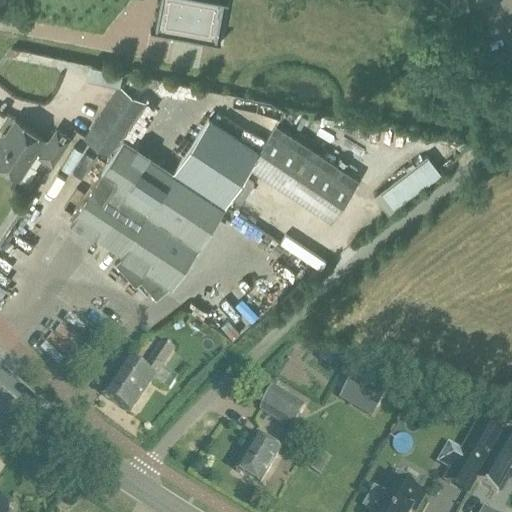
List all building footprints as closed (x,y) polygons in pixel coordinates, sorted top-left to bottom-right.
[(229,1),(224,0),(157,0),(152,29),(151,29),(151,30),(221,43),(221,42),(219,41),(227,2),(228,2),(229,1)] [(470,10),(467,0),(456,0),(451,1),(452,6),(448,7),(438,0),(423,0),(447,16),(470,10)] [(300,50),(330,52),(332,23),(302,21),(300,50)] [(397,59),(361,57),(362,42),(338,41),(337,67),(355,67),(355,79),(396,81),(397,59)] [(110,155),(146,101),(119,84),(84,137),(110,155)] [(49,142),(46,140),(46,139),(15,119),(0,142),(0,165),(20,178),(36,154),(53,165),(70,138),(57,129),(49,142)] [(175,173),(224,206),(259,152),(210,120),(175,173)] [(166,136),(166,122),(143,122),(143,137),(166,136)] [(259,152),(224,206),(299,253),(324,212),(331,217),(358,176),(278,123),(259,152)] [(121,253),(175,173),(124,139),(71,220),(121,253)] [(427,155),(375,196),(389,214),(441,173),(427,155)] [(171,286),(224,206),(175,173),(121,253),(124,255),(114,263),(135,286),(140,281),(156,299),(171,286)] [(45,262),(55,242),(48,239),(38,258),(45,262)] [(0,285),(10,274),(0,264),(0,285)] [(208,280),(202,289),(218,300),(224,290),(208,280)] [(238,305),(252,311),(257,298),(243,292),(238,305)] [(225,333),(238,323),(225,307),(213,316),(225,333)] [(155,381),(175,351),(162,342),(141,372),(126,362),(103,397),(130,416),(154,381),(155,381)] [(183,379),(200,365),(194,357),(177,371),(183,379)] [(356,372),(345,392),(376,410),(388,390),(356,372)] [(292,431),(306,407),(274,388),(260,412),(292,431)] [(444,483),(468,496),(475,483),(501,439),(500,439),(479,426),(444,483)] [(501,439),(475,483),(496,495),(511,468),(511,437),(504,433),(500,439),(501,439)] [(259,487),(280,452),(255,438),(235,472),(259,487)] [(0,511),(5,511),(12,502),(0,494),(0,471),(0,511)] [(374,492),(364,509),(369,511),(416,511),(423,501),(409,493),(414,485),(398,476),(393,484),(391,483),(383,497),(374,492)]
